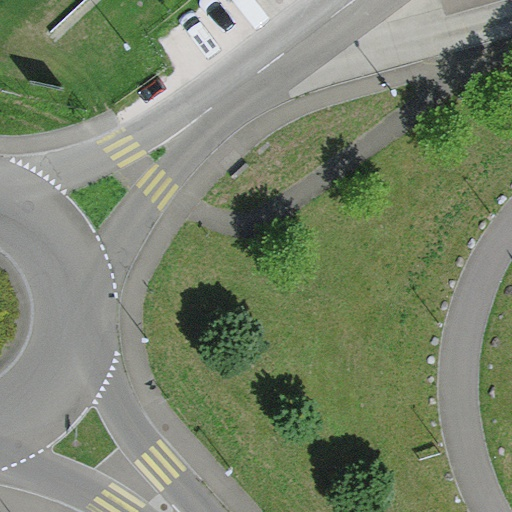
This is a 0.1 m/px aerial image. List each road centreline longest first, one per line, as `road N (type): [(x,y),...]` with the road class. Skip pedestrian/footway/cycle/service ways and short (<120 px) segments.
road 1 (tertiary): [(65,311),(213,107)]
road 2 (tertiary): [(213,107),(46,177),(0,205)]
road 3 (unclassified): [(196,511),(63,334)]
road 4 (tertiary): [(213,107),(355,0)]
road 5 (unclassified): [(0,454),(120,511)]
road 6 (tertiary): [(65,311),(57,268),(34,231),(0,205)]
